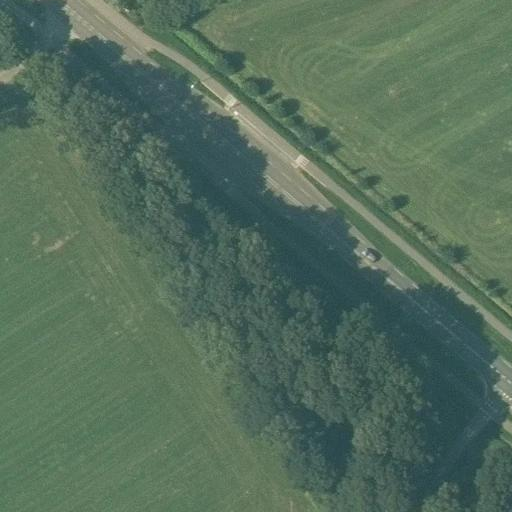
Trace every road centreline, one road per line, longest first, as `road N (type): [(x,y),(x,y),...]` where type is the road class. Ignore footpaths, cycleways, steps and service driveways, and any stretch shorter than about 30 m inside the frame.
road 1 (primary): [(511,380),(58,0)]
road 2 (unclassified): [(422,511),(444,464),(511,385)]
